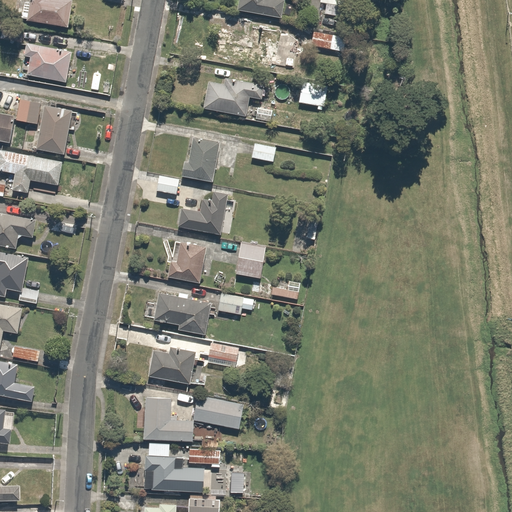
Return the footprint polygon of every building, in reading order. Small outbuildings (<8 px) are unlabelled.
[(67,27),(71,0),(29,0),(26,19),(67,27)] [(235,0),(234,10),(282,18),(285,0),(283,0),(235,0)] [(320,0),(320,3),(325,4),(324,14),(354,18),(356,0),(320,0)] [(274,68),(282,30),(252,24),(248,44),(232,41),(228,59),(274,68)] [(24,29),(1,25),(0,31),(0,38),(21,42),(24,29)] [(346,36),(313,30),(310,44),(344,50),(346,36)] [(65,81),(71,51),(27,42),(24,54),(30,56),(26,73),(65,81)] [(261,98),(263,83),(226,77),(225,82),(208,79),(203,107),(246,115),(249,96),(261,98)] [(316,109),(324,110),(328,85),(302,81),(299,103),(316,106),(316,109)] [(39,100),(20,98),(18,119),(36,122),(39,100)] [(36,148),(63,153),(72,112),(45,106),(36,148)] [(13,112),(0,110),(0,138),(9,140),(13,112)] [(185,160),(183,176),(214,182),(221,141),(194,137),(190,160),(185,160)] [(277,148),(256,144),(253,158),(274,162),(277,148)] [(59,184),(63,160),(0,150),(0,152),(0,170),(15,173),(12,189),(28,192),(30,179),(59,184)] [(180,178),(160,175),(158,191),(178,194),(180,178)] [(222,234),(229,193),(215,191),(213,200),(204,198),(202,212),(183,208),(180,227),(222,234)] [(33,237),(37,220),(0,212),(0,244),(16,247),(18,235),(33,237)] [(267,243),(240,241),(237,271),(264,273),(267,243)] [(198,281),(205,248),(180,243),(177,259),(169,258),(166,274),(198,281)] [(23,292),(29,257),(0,251),(0,296),(6,297),(7,290),(23,292)] [(274,286),(273,297),(291,298),(291,303),(301,304),(303,281),(288,280),(288,287),(274,286)] [(205,334),(212,302),(160,291),(154,319),(178,323),(177,329),(205,334)] [(220,292),(218,309),(241,313),(244,295),(220,292)] [(0,344),(3,329),(16,331),(20,308),(0,304),(0,344)] [(210,340),(209,357),(238,360),(240,344),(210,340)] [(14,343),(12,355),(41,360),(43,348),(14,343)] [(191,384),(197,351),(171,346),(170,352),(153,349),(148,376),(191,384)] [(14,382),(17,364),(0,360),(0,395),(32,401),(34,385),(14,382)] [(199,393),(195,418),(242,426),(246,401),(199,393)] [(169,420),(170,399),(144,398),(142,439),(193,442),(195,421),(169,420)] [(11,431),(13,414),(3,413),(3,411),(0,410),(0,445),(8,446),(9,431),(11,431)] [(184,458),(146,456),(144,488),(203,491),(204,469),(183,468),(184,458)] [(239,496),(248,497),(248,484),(253,484),(253,465),(226,464),(225,490),(239,491),(239,496)] [(0,487),(0,501),(18,502),(18,487),(0,487)] [(175,511),(176,503),(159,502),(159,506),(144,505),(143,511),(175,511)]
